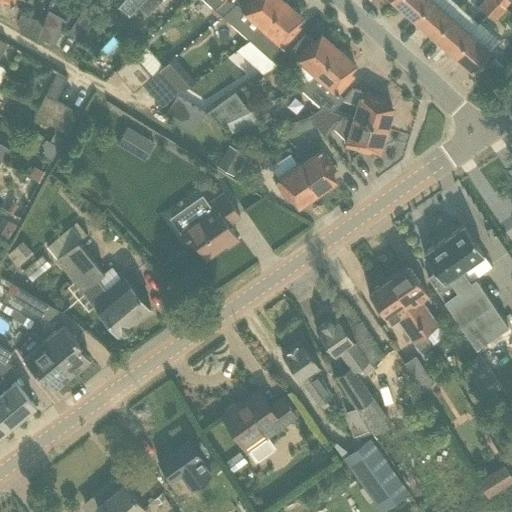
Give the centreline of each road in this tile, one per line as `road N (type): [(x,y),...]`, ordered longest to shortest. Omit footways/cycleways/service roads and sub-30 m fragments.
road 1 (residential): [(0,476),(481,128)]
road 2 (residential): [(205,166),(0,36)]
road 3 (residential): [(481,128),(336,0)]
